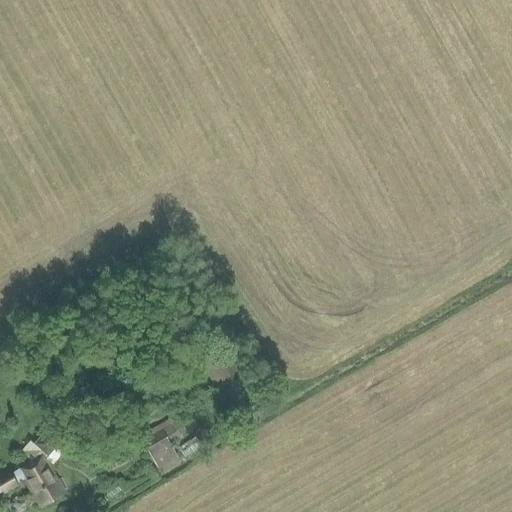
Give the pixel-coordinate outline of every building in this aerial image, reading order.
[(252,392),(223,343),(198,357),(216,388),(222,385),(233,403),(252,392)] [(168,445),(182,437),(175,425),(163,431),(145,441),(152,455),(154,459),(171,450),(168,445)] [(37,493),(43,505),(61,494),(55,483),(58,481),(42,455),(44,454),(48,457),(54,450),(55,452),(64,442),(54,434),(52,436),(46,430),(33,444),(40,451),(34,458),(35,459),(13,472),(12,471),(0,477),(0,495),(20,484),(19,482),(24,479),(34,495),(37,493)] [(185,457),(201,446),(195,437),(179,448),(185,457)] [(107,501),(121,491),(115,483),(101,492),(107,501)]
